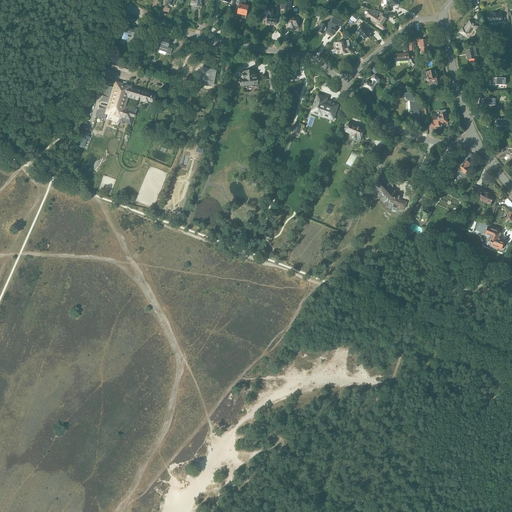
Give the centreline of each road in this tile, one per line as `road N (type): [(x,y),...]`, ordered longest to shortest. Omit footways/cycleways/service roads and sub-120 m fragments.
road 1 (unknown): [(0,159),(43,185),(317,285)]
road 2 (unknown): [(317,285),(274,347),(125,511)]
road 3 (residential): [(342,80),(303,56),(195,35),(124,8)]
road 4 (unknown): [(317,285),(511,352)]
road 5 (unknown): [(425,319),(404,467),(384,511)]
road 6 (residential): [(476,141),(430,141),(391,126),(342,80)]
road 7 (residential): [(476,141),(443,17)]
road 8 (residential): [(342,80),(418,19),(443,17)]
